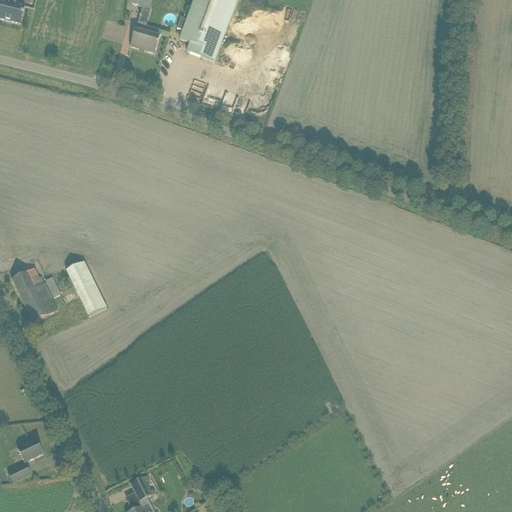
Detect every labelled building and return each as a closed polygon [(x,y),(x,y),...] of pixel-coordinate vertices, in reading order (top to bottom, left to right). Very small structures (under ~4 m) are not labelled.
[(0,0),(0,20),(21,25),(25,8),(15,5),(16,0),(0,0)] [(142,6),(142,9),(150,10),(151,0),(131,0),(131,5),(142,6)] [(186,54),(214,64),(237,0),(194,0),(179,41),(190,44),(186,54)] [(130,48),(154,55),(159,39),(144,34),(145,30),(136,28),(130,48)] [(106,309),(84,264),(66,272),(88,318),(106,309)] [(11,282),(33,325),(58,312),(41,278),(38,279),(34,270),(11,282)] [(46,282),(54,299),(60,296),(52,279),(46,282)] [(36,443),(24,448),(24,447),(17,450),(24,464),(42,456),(36,443)] [(8,476),(12,485),(30,476),(26,467),(8,476)] [(130,486),(139,503),(152,497),(150,493),(145,483),(143,479),(130,486)]
